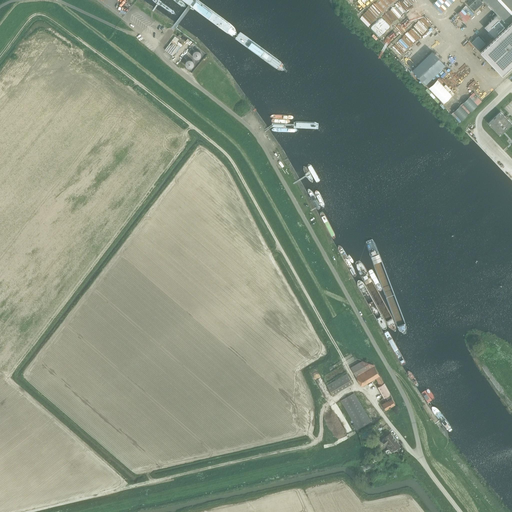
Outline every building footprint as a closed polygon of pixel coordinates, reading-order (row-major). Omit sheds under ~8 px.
[(511,0),(483,0),(497,14),(484,27),(494,37),(480,51),(501,74),(511,63),(511,0)] [(165,50),(172,56),(180,46),(181,47),(182,45),(177,41),(179,39),(175,36),(165,50)] [(478,36),(472,42),(479,50),(486,43),(478,36)] [(193,51),(193,52),(192,54),(192,55),(193,57),(195,58),(196,58),(197,58),(199,58),(200,57),(201,55),(201,52),(199,51),(198,50),(196,50),(195,50),(193,51)] [(185,64),(186,65),(186,66),(188,67),(190,67),(191,67),(193,66),(193,63),(193,62),(192,60),(191,59),(188,59),(187,60),(186,61),(185,63),(185,64)] [(505,116),(500,112),(489,123),(500,135),(511,124),(507,119),(508,119),(508,118),(509,118),(509,117),(509,116),(508,115),(507,115),(506,115),(505,116)] [(315,207),(316,208),(317,209),(318,209),(319,209),(320,209),(320,208),(320,206),(319,205),(318,202),(314,194),(312,191),(311,189),(309,188),(308,188),(307,189),(307,190),(308,192),(308,193),(308,194),(309,197),(314,206),(315,207)] [(385,410),(395,404),(392,399),(392,398),(384,383),(384,384),(374,366),(374,365),(362,361),(358,363),(351,367),(356,377),(361,386),(376,378),(380,386),(378,387),(384,398),(386,397),(388,401),(382,404),(385,410)] [(332,395),(352,384),(346,374),(327,385),(332,395)] [(356,429),(370,421),(354,393),(341,400),(354,423),(353,424),(356,429)] [(391,452),(395,450),(400,445),(391,433),(382,440),(385,444),(391,452)]
